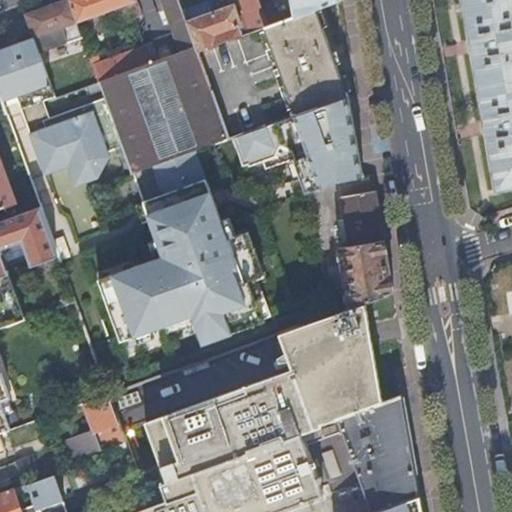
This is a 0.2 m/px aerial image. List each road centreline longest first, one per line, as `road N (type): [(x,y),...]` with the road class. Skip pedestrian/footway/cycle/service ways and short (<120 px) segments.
road 1 (secondary): [(481,511),(435,254)]
road 2 (secondary): [(435,254),(388,0)]
